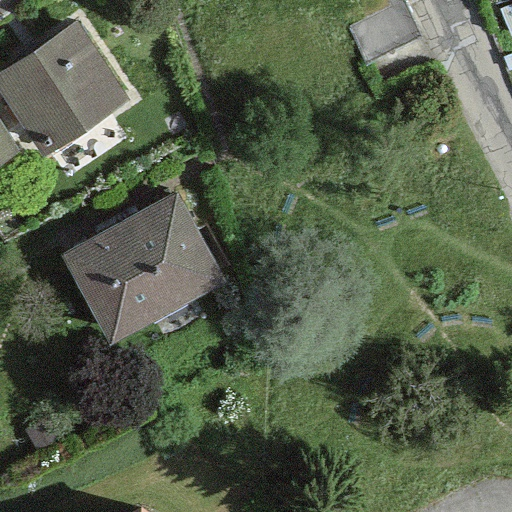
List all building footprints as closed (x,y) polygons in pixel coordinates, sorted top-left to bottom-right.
[(423,33),(406,0),(388,0),(391,5),(349,26),(366,61),(423,33)] [(0,62),(0,75),(39,138),(120,89),(76,16),(0,62)] [(0,163),(34,140),(0,90),(0,163)] [(63,241),(107,328),(215,274),(171,186),(63,241)] [(134,511),(128,499),(98,511),(134,511)]
